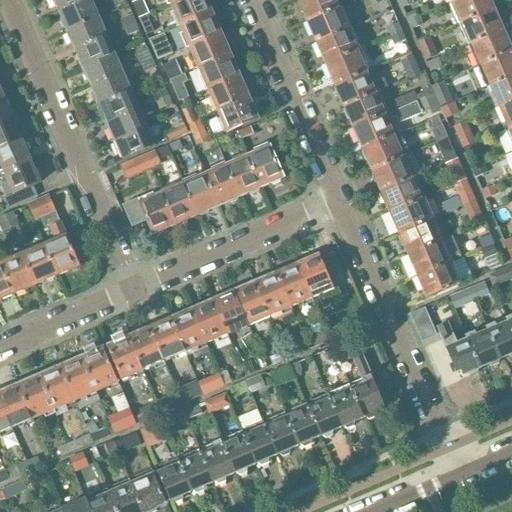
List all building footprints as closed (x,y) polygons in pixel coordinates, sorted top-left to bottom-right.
[(85,0),(51,0),(55,7),(58,8),(59,12),(85,0)] [(98,17),(90,0),(85,0),(59,12),(61,17),(60,19),(65,31),(98,17)] [(184,0),(172,6),(181,26),(212,13),(212,12),(213,10),(210,2),(207,2),(206,0),(184,0)] [(338,8),(334,0),(299,0),(298,1),(299,4),(298,6),(301,14),(303,14),(307,22),(338,8)] [(403,9),(415,4),(413,0),(400,0),(403,9)] [(457,0),(454,2),(463,23),(493,10),(493,8),(495,6),(491,0),(457,0)] [(140,2),(132,6),(139,20),(146,16),(140,2)] [(347,29),(338,8),(307,22),(308,25),(307,27),(310,35),(313,35),(316,43),(347,29)] [(463,23),(472,44),(502,31),(502,30),(504,28),(500,20),(497,19),(493,10),(463,23)] [(216,23),(212,13),(181,26),(190,47),(221,34),(221,33),(222,31),(219,23),(216,23)] [(133,15),(121,20),(124,28),(136,23),(133,15)] [(154,32),(146,16),(139,20),(146,36),(154,32)] [(106,36),(98,17),(65,31),(71,44),(74,45),(75,49),(106,36)] [(418,17),(408,22),(417,43),(427,38),(418,17)] [(127,36),(139,31),(136,23),(124,28),(127,36)] [(399,23),(387,28),(390,36),(402,31),(399,23)] [(316,43),(317,46),(316,48),(320,56),(322,56),(325,63),(324,65),(357,51),(347,29),(316,43)] [(394,46),(406,41),(402,31),(390,36),(394,46)] [(472,44),(481,65),(511,52),(511,51),(511,50),(511,46),(510,41),(507,41),(502,31),(472,44)] [(190,47),(199,69),(230,55),(230,54),(231,52),(228,44),(226,44),(221,34),(190,47)] [(114,54),(106,36),(75,49),(77,53),(76,56),(81,68),(114,54)] [(431,41),(429,42),(427,38),(417,43),(425,62),(437,56),(431,41)] [(147,49),(135,54),(140,65),(152,60),(147,49)] [(366,72),(357,51),(324,65),(324,66),(329,77),(331,77),(335,85),(366,72)] [(481,65),(490,87),(511,77),(511,53),(511,52),(481,65)] [(122,73),(114,54),(81,68),(86,80),(89,82),(91,86),(122,73)] [(400,60),(408,78),(421,73),(413,54),(400,60)] [(199,69),(208,90),(240,76),(239,75),(240,73),(237,66),(235,66),(230,55),(199,69)] [(440,69),(436,59),(427,64),(432,73),(440,69)] [(143,73),(155,68),(152,60),(140,65),(143,73)] [(182,75),(181,75),(175,61),(163,66),(169,81),(183,76),(182,75)] [(344,106),(375,93),(389,87),(385,78),(371,85),(366,72),(335,85),(336,88),(334,90),(338,98),(340,98),(344,106)] [(130,91),(122,73),(91,86),(93,91),(92,92),(97,105),(130,91)] [(172,89),(186,83),(183,76),(169,81),(172,89)] [(208,90),(217,112),(249,98),(248,96),(250,95),(246,87),(244,87),(240,76),(208,90)] [(511,77),(490,87),(499,108),(511,102),(511,77)] [(432,88),(432,90),(434,93),(440,108),(441,108),(441,107),(453,102),(445,82),(432,88)] [(165,89),(153,94),(156,102),(168,97),(165,89)] [(396,111),(418,103),(416,100),(434,93),(432,90),(417,96),(415,92),(392,102),(396,111)] [(138,109),(130,91),(97,105),(103,118),(105,119),(107,123),(138,109)] [(384,114),(375,93),(344,106),(345,110),(344,112),(347,120),(349,120),(353,128),(384,114)] [(418,103),(424,119),(442,112),(440,108),(434,93),(416,100),(418,103)] [(0,98),(0,123),(13,118),(9,109),(12,108),(8,98),(5,99),(4,97),(0,98)] [(159,110),(171,105),(168,97),(156,102),(159,110)] [(227,133),(258,119),(258,118),(259,116),(256,109),(254,109),(249,98),(217,112),(227,133)] [(511,102),(499,108),(508,129),(511,127),(511,102)] [(455,103),(441,109),(441,108),(440,108),(442,112),(446,120),(460,114),(455,103)] [(193,105),(182,110),(188,124),(199,119),(193,105)] [(146,127),(138,109),(107,123),(109,127),(108,129),(113,141),(146,127)] [(393,135),(384,114),(353,128),(354,131),(353,133),(356,141),(359,141),(362,149),(393,135)] [(432,131),(443,126),(439,116),(428,122),(432,131)] [(0,149),(22,140),(21,137),(25,136),(20,127),(17,128),(13,118),(0,123),(0,149)] [(208,141),(199,119),(188,124),(193,138),(192,139),(195,147),(202,144),(208,141)] [(467,122),(454,127),(463,149),(476,143),(467,122)] [(164,133),(167,141),(187,133),(183,124),(164,133)] [(154,147),(146,127),(113,141),(119,154),(121,155),(123,160),(154,147)] [(251,127),(237,132),(240,140),(254,135),(251,127)] [(230,141),(227,133),(215,139),(218,146),(230,141)] [(402,157),(393,135),(362,149),(364,152),(362,154),(365,162),(368,162),(371,170),(402,157)] [(208,141),(202,144),(205,151),(218,146),(215,139),(208,141)] [(448,139),(437,144),(446,163),(457,158),(448,139)] [(23,142),(22,140),(0,149),(0,161),(1,164),(0,163),(0,172),(1,174),(32,161),(27,151),(31,150),(26,140),(23,142)] [(182,149),(179,142),(167,147),(170,154),(182,149)] [(467,158),(479,153),(476,143),(463,149),(467,158)] [(155,152),(154,151),(146,155),(152,169),(161,165),(156,155),(168,150),(169,154),(170,154),(167,147),(155,152)] [(262,188),(271,184),(273,185),(280,182),(280,180),(284,179),(270,148),(248,157),(256,177),(262,188)] [(381,192),(411,178),(421,173),(413,154),(403,159),(402,157),(371,170),(372,173),(371,175),(375,185),(378,185),(381,192)] [(119,166),(126,180),(152,169),(146,155),(119,166)] [(241,197),(250,193),(251,195),(259,192),(259,189),(262,188),(256,177),(248,157),(227,166),(231,177),(241,197)] [(453,181),(466,175),(458,158),(457,159),(457,158),(446,163),(453,181)] [(32,161),(1,174),(5,183),(8,181),(16,199),(19,207),(38,199),(33,187),(41,183),(40,180),(43,179),(39,169),(36,171),(32,161)] [(477,178),(489,174),(485,165),(473,170),(477,178)] [(219,207),(219,206),(229,202),(230,204),(237,201),(237,199),(241,197),(231,177),(227,166),(206,175),(219,207)] [(206,175),(184,184),(197,216),(206,212),(207,213),(215,210),(215,208),(219,207),(206,175)] [(421,200),(411,178),(381,192),(381,194),(379,196),(383,204),(386,204),(390,213),(421,200)] [(467,180),(454,186),(463,207),(476,201),(467,180)] [(184,184),(162,193),(175,225),(185,221),(186,222),(194,219),(194,217),(197,216),(184,184)] [(486,200),(498,194),(494,186),(482,191),(486,200)] [(139,200),(123,206),(132,227),(147,221),(153,235),(157,233),(158,234),(165,231),(165,229),(175,225),(162,193),(140,203),(139,200)] [(45,245),(58,275),(71,269),(71,270),(81,266),(68,235),(67,236),(61,222),(60,223),(55,212),(56,211),(50,196),(30,205),(36,220),(45,216),(55,241),(45,245)] [(430,221),(421,200),(390,213),(390,214),(388,217),(392,225),(395,225),(399,234),(430,221)] [(463,208),(464,207),(473,227),(485,222),(476,201),(463,207),(463,208)] [(19,227),(14,212),(6,215),(12,229),(19,227)] [(0,217),(0,228),(2,233),(12,229),(6,215),(0,217)] [(439,242),(430,221),(399,234),(400,236),(398,238),(401,246),(404,247),(408,255),(439,242)] [(490,236),(478,241),(482,250),(493,245),(494,245),(490,236)] [(409,257),(407,260),(410,267),(414,268),(415,271),(412,272),(414,277),(417,276),(418,277),(448,263),(461,258),(452,237),(439,242),(408,255),(409,257)] [(45,245),(23,255),(37,285),(46,281),(45,280),(58,275),(45,245)] [(482,250),(481,251),(484,259),(497,253),(493,245),(482,250)] [(23,255),(1,264),(14,293),(27,288),(27,289),(37,285),(23,255)] [(298,266),(312,299),(334,290),(319,256),(317,257),(316,256),(308,259),(307,261),(298,266)] [(448,263),(418,277),(418,278),(416,280),(419,288),(423,289),(424,292),(422,293),(424,298),(426,297),(427,299),(458,286),(448,263)] [(1,264),(0,264),(0,301),(2,300),(1,299),(14,293),(1,264)] [(291,308),(312,299),(298,266),(296,266),(294,265),(286,269),(286,271),(277,275),(291,308)] [(511,281),(511,278),(508,269),(489,276),(494,289),(511,281)] [(270,318),(291,308),(277,275),(275,275),(274,274),(265,278),(264,280),(256,284),(270,318)] [(491,295),(486,282),(469,289),(474,302),(491,295)] [(249,326),(250,326),(270,318),(256,284),(254,284),(252,283),(244,287),(244,289),(235,293),(249,326)] [(451,297),(456,310),(474,302),(469,289),(451,297)] [(228,336),(249,326),(235,293),(233,293),(231,292),(223,296),(223,298),(214,302),(228,336)] [(207,345),(228,336),(214,302),(211,303),(209,302),(202,305),(202,307),(192,311),(207,345)] [(186,354),(206,345),(207,345),(192,311),(190,312),(189,311),(181,314),(180,316),(171,320),(186,354)] [(368,326),(363,315),(325,331),(330,341),(368,326)] [(511,333),(506,319),(486,328),(500,360),(508,357),(511,359),(511,358),(511,333)] [(165,363),(186,354),(171,320),(169,321),(167,320),(160,323),(159,325),(150,329),(165,363)] [(479,369),(465,337),(455,341),(447,324),(437,328),(460,382),(477,374),(478,370),(479,369)] [(486,328),(465,337),(479,369),(488,366),(491,368),(498,365),(499,361),(500,360),(486,328)] [(143,372),(165,363),(150,329),(148,330),(146,329),(138,332),(138,334),(129,338),(143,372)] [(310,337),(315,348),(330,341),(325,331),(310,337)] [(375,336),(373,332),(364,336),(369,347),(378,344),(375,336)] [(121,381),(143,372),(129,338),(126,339),(124,338),(117,341),(116,344),(107,348),(121,381)] [(303,353),(300,345),(284,352),(287,360),(303,353)] [(82,359),(96,392),(118,383),(104,350),(102,350),(100,349),(93,352),(92,354),(82,359)] [(323,352),(325,357),(326,357),(331,368),(339,365),(332,349),(323,352)] [(269,358),(272,366),(287,360),(284,352),(269,358)] [(349,388),(363,419),(366,418),(369,421),(375,418),(375,414),(385,410),(362,357),(353,361),(362,382),(349,388)] [(100,401),(96,392),(82,359),(80,360),(80,359),(78,358),(71,361),(71,364),(61,368),(75,402),(79,410),(100,401)] [(250,361),(240,366),(245,378),(255,373),(250,361)] [(301,369),(298,363),(289,367),(295,379),(300,377),(301,369)] [(54,411),(75,402),(61,368),(60,369),(57,367),(51,370),(50,373),(39,377),(54,411)] [(268,375),(273,388),(295,379),(289,367),(268,375)] [(227,372),(219,375),(224,387),(232,383),(227,372)] [(265,388),(260,375),(245,382),(250,394),(265,388)] [(33,420),(54,411),(39,377),(38,378),(36,377),(29,379),(29,382),(18,386),(33,420)] [(231,388),(237,400),(250,394),(245,382),(231,388)] [(213,392),(209,383),(200,386),(204,396),(213,392)] [(0,401),(12,429),(33,420),(18,386),(17,387),(17,386),(15,385),(9,388),(9,390),(0,394),(0,401)] [(200,386),(189,390),(193,400),(204,396),(200,386)] [(349,388),(328,397),(342,428),(344,427),(348,430),(353,427),(354,423),(363,419),(349,388)] [(191,401),(187,392),(179,395),(183,405),(191,401)] [(178,395),(177,393),(156,402),(161,414),(183,405),(179,395),(178,395)] [(225,394),(204,404),(209,416),(230,406),(225,394)] [(328,397),(306,406),(320,438),(323,437),(326,439),(332,437),(332,433),(342,428),(328,397)] [(0,434),(12,429),(0,401),(0,434)] [(140,423),(161,414),(156,402),(135,412),(140,423)] [(183,412),(183,414),(182,414),(185,421),(202,414),(199,406),(183,412)] [(306,406),(285,415),(299,447),(301,446),(305,448),(311,446),(311,442),(320,438),(306,406)] [(172,418),(175,426),(185,421),(182,414),(172,418)] [(285,415),(264,424),(278,456),(280,455),(283,458),(289,455),(289,451),(299,447),(285,415)] [(131,426),(128,418),(110,426),(114,435),(125,430),(125,429),(131,426)] [(85,426),(89,435),(90,434),(93,443),(114,435),(110,426),(98,431),(94,422),(85,426)] [(139,431),(143,440),(160,433),(157,424),(139,431)] [(264,424),(242,434),(256,466),(259,464),(262,467),(268,464),(268,460),(278,456),(264,424)] [(90,434),(89,435),(68,443),(72,452),(93,443),(90,434)] [(137,434),(126,439),(129,447),(140,442),(137,434)] [(242,434),(221,443),(235,475),(237,474),(240,476),(246,474),(246,470),(256,466),(242,434)] [(116,453),(111,442),(102,446),(107,457),(116,453)] [(48,452),(51,461),(72,452),(68,443),(48,452)] [(221,443),(199,452),(213,484),(216,483),(219,485),(225,483),(225,479),(235,475),(221,443)] [(199,452),(178,461),(192,493),(194,492),(198,494),(204,492),(204,488),(213,484),(199,452)] [(82,453),(68,459),(74,473),(88,468),(82,453)] [(47,464),(44,455),(26,462),(30,471),(47,464)] [(192,493),(178,461),(156,471),(170,503),(173,501),(176,504),(182,501),(182,497),(192,493)] [(26,462),(5,471),(8,480),(30,471),(26,462)] [(72,471),(69,463),(46,473),(49,480),(72,471)] [(5,471),(0,473),(0,483),(8,480),(5,471)] [(129,481),(142,511),(156,511),(156,509),(166,505),(152,471),(129,481)] [(1,490),(2,492),(1,492),(4,499),(5,501),(27,491),(23,481),(1,490)] [(142,511),(129,481),(106,491),(115,511),(142,511)] [(115,511),(106,491),(84,500),(89,511),(115,511)] [(89,511),(84,500),(62,510),(62,511),(89,511)]
